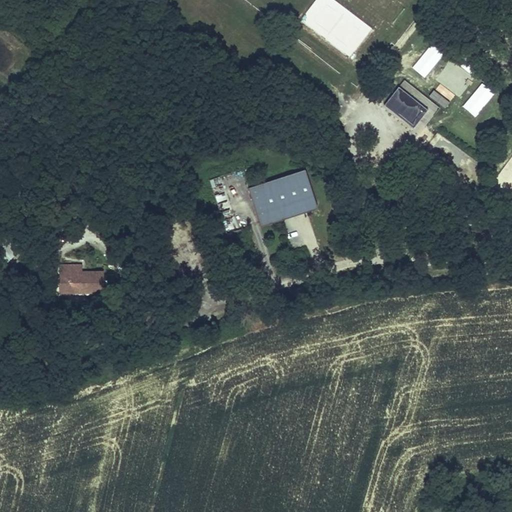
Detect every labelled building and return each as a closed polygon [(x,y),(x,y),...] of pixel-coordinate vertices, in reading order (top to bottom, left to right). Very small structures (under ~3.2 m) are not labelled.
[(461,96),(473,76),(450,62),(438,83),(461,96)] [(399,89),(385,106),(413,129),(427,112),(399,89)] [(471,178),(480,165),(441,138),(432,150),(471,178)] [(320,210),(306,170),(250,188),(263,228),(320,210)] [(11,243),(0,232),(0,231),(0,253),(8,262),(14,257),(5,248),(11,243)] [(19,252),(11,243),(5,248),(14,257),(19,252)] [(60,293),(104,293),(104,273),(82,273),(72,273),(72,265),(60,265),(60,293)] [(82,265),(72,265),(72,273),(82,273),(82,265)]
